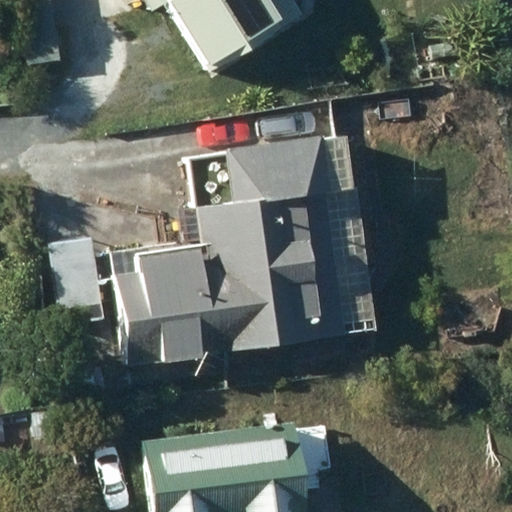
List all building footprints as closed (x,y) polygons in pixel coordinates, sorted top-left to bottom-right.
[(54,58),(46,0),(14,0),(23,63),(54,58)] [(293,0),(136,0),(144,12),(160,2),(205,72),(300,11),(293,0)] [(143,244),(105,249),(121,362),(372,327),(352,184),(346,185),(338,126),(220,143),(221,151),(185,156),(197,242),(143,250),(143,244)] [(86,235),(45,243),(59,324),(101,317),(86,235)] [(58,406),(29,411),(34,437),(62,433),(58,406)] [(300,511),(288,417),(137,436),(146,511),(300,511)]
